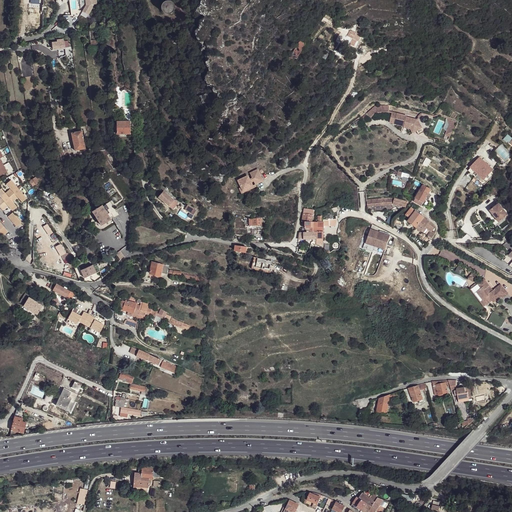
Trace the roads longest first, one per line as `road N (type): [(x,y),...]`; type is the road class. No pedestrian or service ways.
road 1 (motorway): [(0,466),(131,448),(268,446),(511,475)]
road 2 (motorway): [(511,457),(345,434),(212,427),(0,449)]
road 3 (unclassified): [(432,483),(406,489),(327,475),(226,511)]
road 4 (residential): [(79,283),(95,285),(134,253),(197,239),(270,245)]
road 5 (residential): [(511,381),(425,379),(359,402)]
road 6 (residential): [(0,423),(38,361),(110,393)]
road 7 (residential): [(511,341),(435,296),(420,262)]
